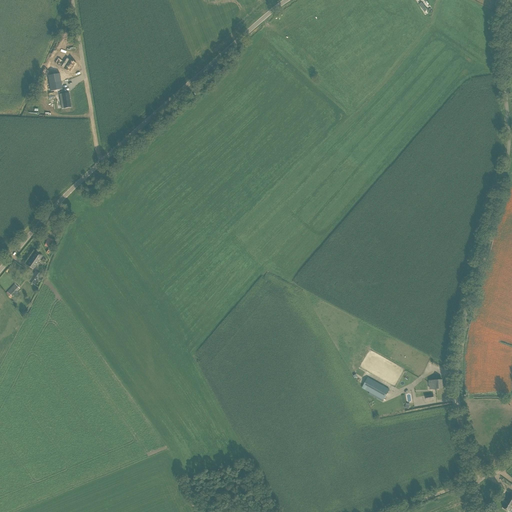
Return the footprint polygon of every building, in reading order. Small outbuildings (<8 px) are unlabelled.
[(72,56),(60,58),(62,70),(65,70),(66,71),(74,70),(73,63),(72,63),(72,60),(73,60),(72,56)] [(59,71),(47,73),(49,82),(61,80),(59,71)] [(50,91),(62,89),(61,81),(49,83),(50,91)] [(69,93),(59,94),(62,109),(71,107),(69,93)] [(48,238),(45,246),(50,248),(53,240),(48,238)] [(36,252),(27,265),(33,270),(42,256),(37,252),(36,252)] [(36,272),(29,281),(35,285),(38,280),(41,281),(41,280),(43,277),(36,272)] [(14,284),(8,291),(12,296),(19,289),(14,284)] [(384,400),(389,390),(368,378),(362,388),(384,400)] [(430,389),(434,389),(442,389),(442,380),(434,380),(434,381),(430,382),(430,389)] [(511,493),(508,498),(508,499),(503,508),(509,511),(511,508),(511,493)]
